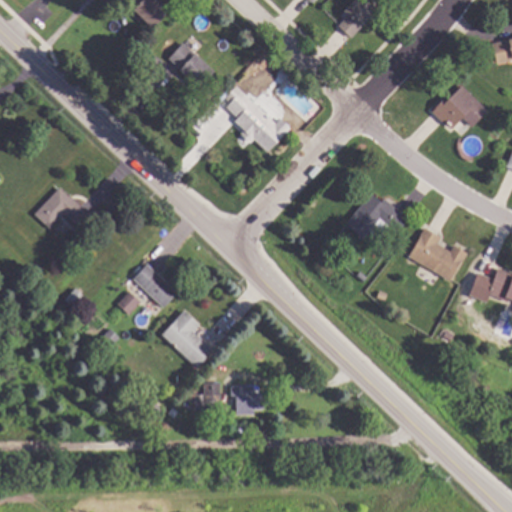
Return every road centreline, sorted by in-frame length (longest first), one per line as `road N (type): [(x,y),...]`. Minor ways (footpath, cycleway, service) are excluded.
road 1 (tertiary): [(501,511),(0,33)]
road 2 (residential): [(226,246),(457,0)]
road 3 (residential): [(511,225),(424,174),(355,114)]
road 4 (residential): [(355,114),(235,0)]
